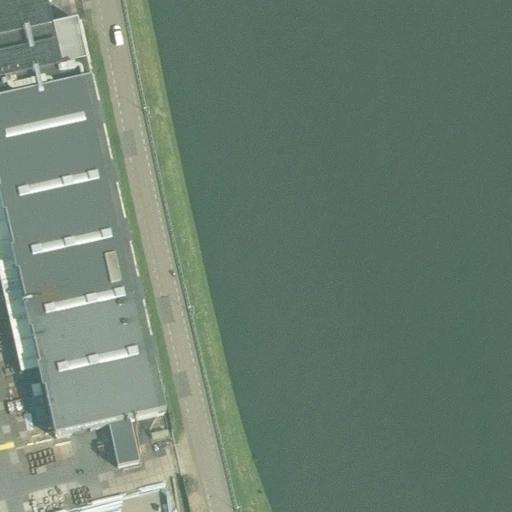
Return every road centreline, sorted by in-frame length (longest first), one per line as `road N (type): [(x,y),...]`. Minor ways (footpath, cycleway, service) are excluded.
road 1 (unclassified): [(217,511),(99,0)]
road 2 (unknown): [(14,497),(86,484),(147,508)]
